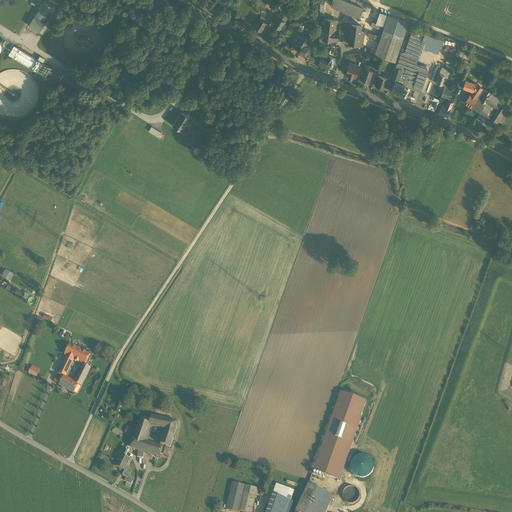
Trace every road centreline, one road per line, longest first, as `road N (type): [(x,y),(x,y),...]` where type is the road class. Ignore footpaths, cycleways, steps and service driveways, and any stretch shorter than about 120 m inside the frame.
road 1 (track): [(69,464),(118,356),(306,71)]
road 2 (secondary): [(227,21),(306,71),(511,153)]
road 3 (track): [(0,363),(18,357),(79,190)]
road 4 (residential): [(151,511),(0,422)]
road 5 (unclassified): [(365,0),(511,60)]
road 6 (unclassified): [(224,28),(160,117),(149,120),(121,104)]
